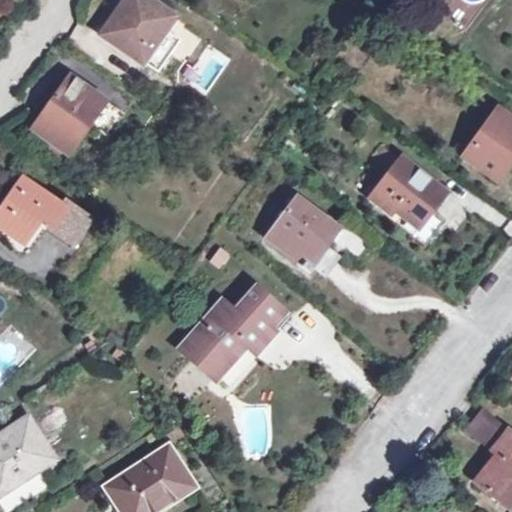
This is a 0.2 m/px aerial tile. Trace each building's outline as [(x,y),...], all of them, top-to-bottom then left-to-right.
[(172,17),(146,0),(125,0),(101,35),(139,63),(141,60),(155,70),(177,40),(163,30),(172,17)] [(105,102),(68,76),(31,128),(68,155),(89,124),(101,132),(116,110),(105,102)] [(511,155),(511,122),(497,112),(464,157),(494,179),(511,155)] [(396,163),(379,149),(367,165),(383,178),(396,163)] [(396,163),(383,178),(368,197),(388,213),(392,208),(417,227),(429,211),(443,194),(399,159),(396,163)] [(60,204),(22,178),(0,208),(0,229),(19,244),(37,218),(47,224),(45,226),(72,245),(88,220),(63,201),(60,204)] [(334,226),(295,197),(264,238),(291,258),(290,260),(308,273),(311,269),(306,264),(310,260),(301,253),(314,235),(322,241),(334,226)] [(388,213),(385,217),(421,246),(441,220),(429,211),(417,227),(392,208),(388,213)] [(322,241),(314,235),(301,253),(310,260),(322,241)] [(233,313),(222,303),(181,350),(213,379),(244,345),(255,355),(277,331),(273,329),(285,315),(281,311),(255,288),(233,313)] [(466,431),(496,455),(475,481),(507,506),(511,499),(511,431),(483,409),(466,431)] [(0,495),(55,460),(28,417),(0,434),(0,495)] [(166,446),(103,487),(113,503),(121,498),(129,511),(157,511),(194,488),(166,446)]
